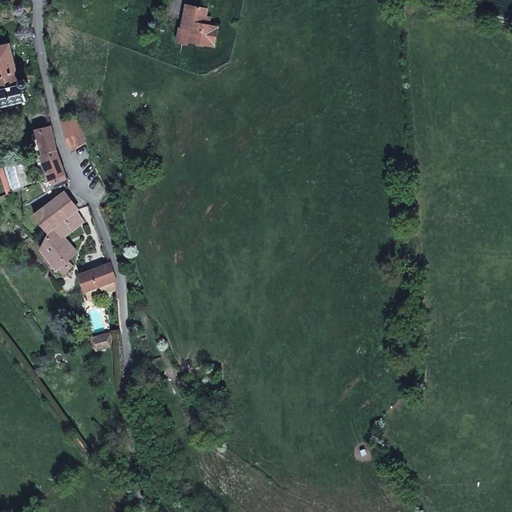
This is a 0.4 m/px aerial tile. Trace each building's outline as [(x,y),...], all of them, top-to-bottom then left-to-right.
[(204,23),(208,8),(187,4),(182,27),(180,27),(177,41),(188,43),(188,40),(214,45),(217,26),(212,25),(204,23)] [(213,17),(206,16),(204,23),(212,25),(213,17)] [(18,72),(11,42),(0,44),(0,75),(17,72),(18,72)] [(26,79),(25,78),(24,78),(23,78),(22,79),(21,79),(19,80),(17,72),(0,75),(0,104),(0,106),(27,99),(24,87),(25,87),(26,86),(27,85),(28,84),(28,83),(28,82),(28,81),(28,80),(27,79),(26,79)] [(83,131),(76,118),(63,122),(68,138),(77,134),(79,133),(83,131)] [(57,151),(51,126),(36,130),(37,132),(43,153),(44,154),(57,151)] [(88,141),(83,131),(79,133),(77,134),(68,138),(71,149),(88,141)] [(43,153),(37,132),(31,134),(39,154),(43,153)] [(57,151),(44,154),(52,180),(56,187),(63,183),(68,181),(59,157),(57,152),(57,151)] [(78,209),(65,192),(64,192),(34,214),(48,232),(40,248),(58,270),(58,269),(62,273),(67,269),(63,264),(67,261),(58,250),(68,242),(63,237),(55,227),(65,220),(72,231),(84,221),(77,210),(78,209)] [(72,231),(65,220),(55,227),(63,237),(72,231)] [(76,252),(68,242),(58,250),(67,261),(76,252)] [(116,280),(110,263),(80,274),(87,291),(89,299),(104,294),(104,293),(117,289),(117,286),(117,284),(116,284),(117,283),(116,280)] [(111,333),(90,338),(92,343),(93,344),(112,335),(111,333)] [(112,338),(112,335),(93,344),(97,349),(110,346),(112,338)]
